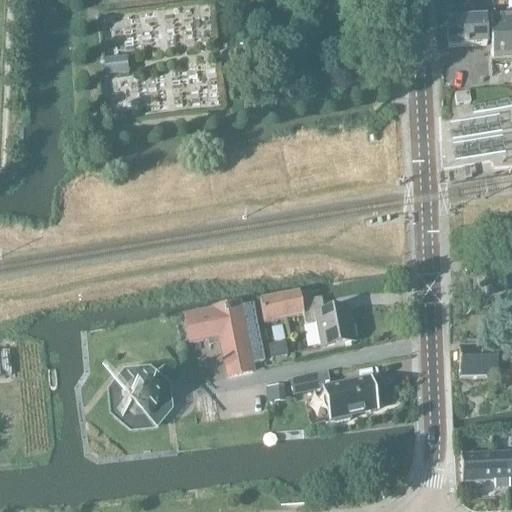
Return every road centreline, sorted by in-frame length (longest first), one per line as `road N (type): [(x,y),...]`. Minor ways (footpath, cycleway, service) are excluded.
road 1 (tertiary): [(429,292),(415,0)]
road 2 (tertiary): [(428,511),(429,292)]
